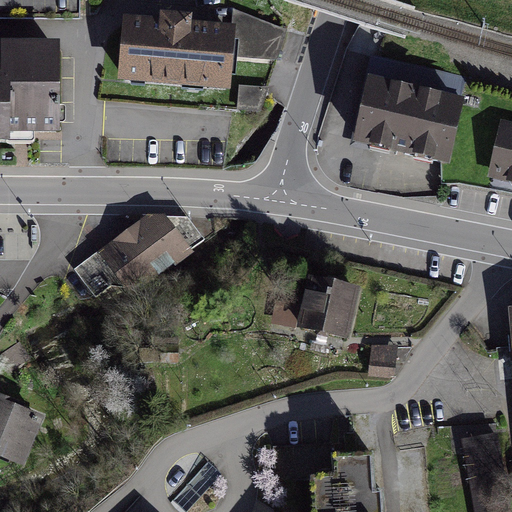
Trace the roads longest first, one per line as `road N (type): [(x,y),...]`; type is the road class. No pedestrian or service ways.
road 1 (residential): [(511,249),(396,394),(220,426),(178,450),(108,511)]
road 2 (residential): [(0,190),(279,200)]
road 3 (residential): [(511,244),(279,200)]
road 4 (residential): [(337,0),(279,200)]
